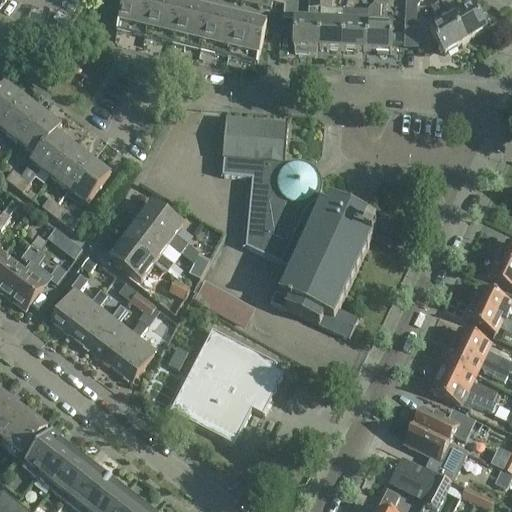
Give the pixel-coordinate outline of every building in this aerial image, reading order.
[(145,40),(155,0),(153,0),(124,0),(116,34),(145,40)] [(173,47),(182,7),(155,0),(145,40),(173,47)] [(256,8),(258,0),(257,0),(243,0),(242,5),(256,8)] [(258,0),(256,8),(270,12),(272,5),(272,3),(258,0)] [(284,0),(284,7),(283,17),(297,18),(297,0),(284,0)] [(308,51),(318,51),(319,0),(308,0),(307,23),(295,22),(293,50),(295,50),(294,56),(308,57),(308,51)] [(342,53),(344,12),(331,11),(331,0),(319,0),(318,51),(342,53)] [(416,9),(417,9),(423,0),(409,0),(406,5),(416,9)] [(452,0),(444,0),(440,3),(451,21),(465,45),(486,32),(472,8),(462,15),(452,0)] [(465,45),(451,21),(440,3),(433,9),(430,9),(441,27),(430,34),(444,58),(465,45)] [(417,9),(416,9),(406,5),(406,6),(404,30),(416,31),(417,9)] [(201,54),(210,14),(182,7),(173,47),(201,54)] [(367,13),(365,54),(391,55),(392,27),(380,26),(381,9),(371,8),(367,13)] [(365,54),(367,13),(344,12),(342,53),(365,54)] [(228,60),(238,20),(210,14),(201,54),(228,60)] [(238,20),(228,60),(257,67),(267,27),(238,20)] [(62,26),(57,35),(73,44),(78,35),(62,26)] [(404,30),(404,50),(419,50),(420,32),(416,31),(404,30)] [(54,48),(59,42),(46,32),(41,39),(54,48)] [(0,133),(1,134),(25,103),(5,88),(0,95),(0,133)] [(19,148),(43,117),(25,103),(1,134),(19,148)] [(38,161),(56,137),(61,130),(43,117),(19,148),(37,161),(37,160),(38,161)] [(223,163),(224,163),(223,180),(252,183),(247,252),(292,272),(280,298),(276,296),(270,307),(286,314),(287,313),(319,329),(318,329),(349,344),(358,324),(338,315),(372,242),(376,234),(370,231),(373,223),(361,217),(331,203),(327,211),(321,208),(321,209),(314,205),(318,200),(320,194),(320,188),(319,182),(311,171),(306,169),(299,167),(293,168),(285,164),(288,129),(226,123),(223,163)] [(50,181),(74,150),(56,137),(38,161),(37,160),(37,161),(23,180),(15,190),(23,196),(31,186),(40,174),(50,181)] [(68,195),(92,164),(74,150),(50,181),(68,195)] [(92,164),(68,195),(87,209),(110,178),(92,164)] [(15,190),(23,180),(14,173),(6,183),(15,190)] [(26,199),(32,203),(36,199),(30,194),(26,199)] [(51,218),(59,207),(50,201),(42,211),(51,218)] [(0,263),(4,259),(0,256),(0,235),(10,221),(9,220),(20,206),(15,202),(4,216),(4,217),(0,221),(0,263)] [(59,207),(51,218),(60,224),(68,214),(59,207)] [(138,225),(181,258),(188,248),(176,240),(183,231),(152,207),(138,225)] [(124,244),(155,267),(167,276),(181,258),(138,225),(124,244)] [(31,266),(38,256),(46,245),(38,240),(22,260),(31,266)] [(155,267),(124,244),(110,262),(141,286),(155,267)] [(4,253),(15,264),(24,256),(13,245),(4,253)] [(75,264),(83,254),(70,245),(62,254),(75,264)] [(495,262),(511,269),(511,246),(508,245),(503,255),(499,253),(495,262)] [(198,258),(194,267),(194,268),(205,274),(210,264),(198,258)] [(0,296),(5,300),(25,275),(4,259),(0,263),(0,296)] [(88,262),(81,271),(90,277),(96,269),(88,262)] [(511,269),(495,262),(491,270),(494,272),(490,282),(511,293),(511,269)] [(200,283),(205,274),(194,268),(194,267),(188,277),(200,283)] [(50,283),(57,289),(66,277),(65,277),(58,271),(50,281),(51,282),(50,283)] [(25,275),(5,300),(25,315),(45,290),(25,275)] [(96,309),(92,306),(80,297),(88,285),(80,280),(71,292),(74,294),(51,325),(72,341),(96,309)] [(183,305),(190,292),(175,283),(168,297),(183,305)] [(473,307),(511,326),(511,316),(511,319),(506,316),(511,306),(481,291),(473,307)] [(116,325),(112,321),(100,312),(108,301),(101,295),(92,306),(96,309),(72,341),(92,356),(116,325)] [(199,317),(249,344),(260,324),(210,297),(199,317)] [(511,326),(473,307),(466,323),(495,338),(500,328),(505,330),(504,333),(511,337),(511,326)] [(136,340),(132,337),(120,327),(128,316),(121,310),(112,321),(116,325),(92,356),(112,371),(136,340)] [(136,340),(112,371),(132,387),(156,355),(140,342),(148,331),(141,325),(132,337),(136,340)] [(453,350),(509,377),(511,378),(511,367),(492,358),(491,360),(486,358),(491,348),(461,333),(453,350)] [(276,368),(212,335),(170,416),(234,449),(252,413),(263,419),(284,379),(273,373),(276,368)] [(445,365),(475,379),(480,370),(485,372),(484,374),(505,384),(509,377),(453,350),(445,365)] [(178,374),(188,357),(178,352),(168,369),(178,374)] [(475,379),(445,365),(438,381),(493,406),(497,398),(477,389),(476,391),(471,388),(475,379)] [(139,382),(147,388),(160,372),(152,366),(139,382)] [(493,406),(438,381),(431,396),(469,414),(473,407),(492,416),(496,408),(493,406)] [(0,407),(0,442),(3,444),(27,413),(7,398),(0,407)] [(47,429),(27,413),(3,444),(23,460),(47,429)] [(422,413),(414,431),(450,449),(453,441),(465,447),(470,437),(458,431),(422,413)] [(446,456),(450,449),(414,431),(405,449),(441,467),(441,466),(453,472),(458,462),(446,456)] [(37,483),(64,448),(60,445),(63,441),(52,432),(22,472),(37,483)] [(502,474),(510,456),(492,447),(483,465),(502,474)] [(51,494),(79,459),(64,448),(37,483),(51,494)] [(511,454),(503,474),(511,478),(511,454)] [(66,505),(93,470),(79,459),(51,494),(66,505)] [(425,506),(439,479),(403,462),(389,488),(425,506)] [(74,511),(87,511),(110,483),(93,470),(66,505),(74,511)] [(447,483),(452,485),(465,492),(461,501),(475,509),(481,498),(466,491),(468,486),(450,477),(447,483)] [(437,511),(452,485),(447,483),(447,484),(440,480),(424,508),(431,511),(437,511)] [(114,511),(127,496),(110,483),(87,511),(114,511)] [(393,511),(400,500),(386,493),(376,511),(393,511)] [(0,511),(4,511),(13,502),(3,494),(0,498),(0,511)] [(137,511),(141,507),(127,496),(114,511),(137,511)] [(481,498),(475,509),(482,511),(491,511),(495,505),(481,498)] [(20,511),(22,509),(13,502),(4,511),(20,511)]
